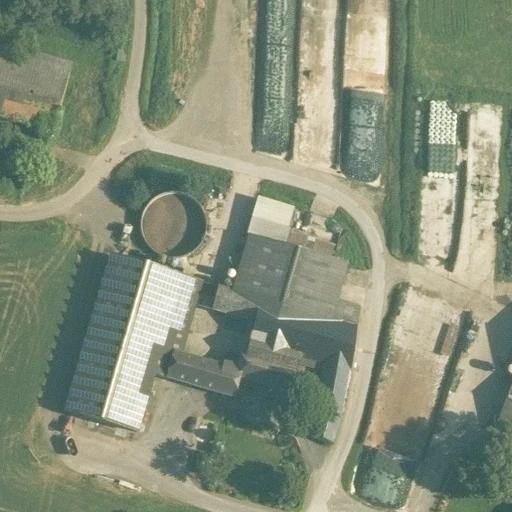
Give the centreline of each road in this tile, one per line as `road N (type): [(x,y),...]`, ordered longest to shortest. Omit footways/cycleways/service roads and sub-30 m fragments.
road 1 (track): [(140,0),(122,137),(332,195),(351,208),(377,253),(363,383),(316,511)]
road 2 (unclassified): [(122,137),(62,204),(0,211)]
road 3 (track): [(221,511),(175,486),(164,466),(177,402)]
